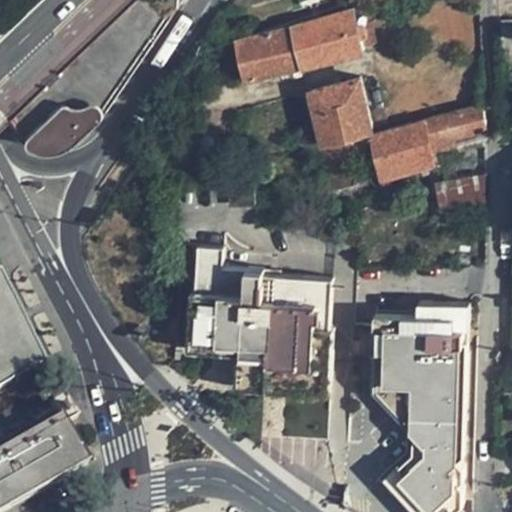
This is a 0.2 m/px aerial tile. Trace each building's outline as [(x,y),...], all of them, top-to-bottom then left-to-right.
[(395,0),(386,0),(370,4),(374,25),(399,18),(395,0)] [(374,25),(370,4),(356,8),(364,45),(378,42),(374,25)] [(356,8),(297,24),(306,64),(365,49),(364,45),(356,8)] [(502,47),(511,46),(511,17),(500,18),(502,47)] [(306,64),(297,24),(238,38),(247,78),(306,64)] [(378,73),(362,77),(370,107),(386,103),(378,73)] [(370,107),(362,77),(361,74),(311,89),(325,140),(375,127),(370,107)] [(31,134),(28,139),(39,148),(46,149),(56,149),(64,145),(72,141),(105,112),(102,100),(93,100),(76,103),(67,101),(31,134)] [(456,136),(488,127),(485,101),(450,112),(456,136)] [(431,137),(434,147),(457,142),(456,136),(450,112),(427,118),(431,137)] [(431,137),(427,118),(401,124),(406,144),(431,137)] [(375,136),(379,151),(384,173),(412,165),(406,144),(401,124),(374,132),(375,136)] [(374,132),(349,139),(354,158),(379,151),(375,136),(374,132)] [(434,147),(431,137),(406,144),(412,165),(436,159),(434,147)] [(360,181),(354,158),(349,139),(320,147),(330,188),(360,181)] [(438,179),(438,187),(479,177),(479,172),(438,179)] [(481,235),(479,177),(438,187),(440,208),(430,209),(431,237),(481,235)] [(264,268),(224,265),(224,245),(197,243),(190,346),(240,349),(237,385),(329,390),(333,328),(329,328),(333,277),(264,273),(264,268)] [(0,341),(25,330),(0,277),(0,341)] [(419,301),(418,312),(375,311),(374,348),(383,348),(382,387),(422,428),(421,455),(398,475),(430,511),(437,511),(450,502),(456,508),(463,501),(464,483),(461,479),(464,477),(469,302),(419,301)] [(25,330),(0,341),(0,384),(8,380),(7,378),(40,361),(25,330)] [(0,511),(83,465),(57,419),(0,450),(0,511)]
